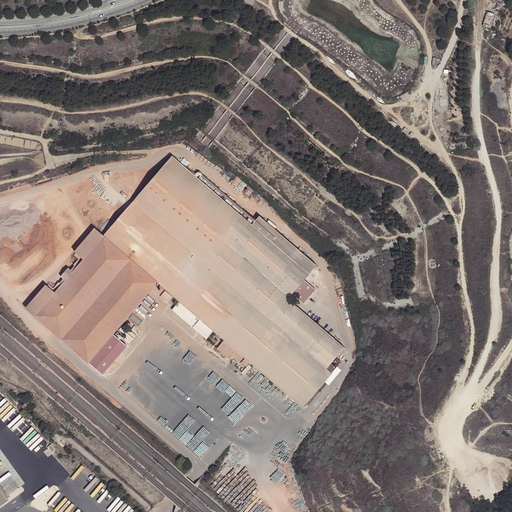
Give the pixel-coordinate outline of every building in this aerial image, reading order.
[(494,15),(488,13),(484,27),(489,29),(494,15)] [(228,96),(225,102),(228,104),(227,105),(236,110),(238,106),(231,101),(233,98),(228,96)] [(172,156),(153,178),(103,236),(83,259),(55,292),(35,315),(104,375),(128,346),(115,334),(158,283),(180,302),(172,311),(206,341),(214,331),(224,341),(216,349),(229,360),(236,351),(304,410),(333,375),(327,370),(345,350),(288,300),(293,295),(305,305),(317,291),(306,281),(317,267),(261,218),(257,222),(252,218),(248,222),(172,156)] [(83,259),(103,236),(95,228),(74,252),(76,253),(81,257),(83,259)] [(53,290),(55,292),(83,259),(81,257),(79,260),(70,270),(68,268),(60,277),(63,279),(54,289),(53,290)] [(53,290),(48,286),(46,284),(26,307),(35,315),(55,292),(53,290)] [(169,402),(178,401),(175,349),(177,342),(170,343),(171,340),(169,338),(168,343),(166,342),(165,334),(134,373),(133,378),(131,376),(127,379),(126,383),(129,380),(130,386),(135,386),(141,391),(140,393),(142,395),(144,393),(146,396),(142,408),(154,417),(159,410),(162,411),(165,408),(171,409),(170,408),(167,408),(165,406),(169,402)] [(167,432),(178,431),(178,418),(166,419),(167,432)] [(215,492),(221,485),(217,482),(211,489),(215,492)] [(0,506),(9,499),(0,487),(0,506)]
